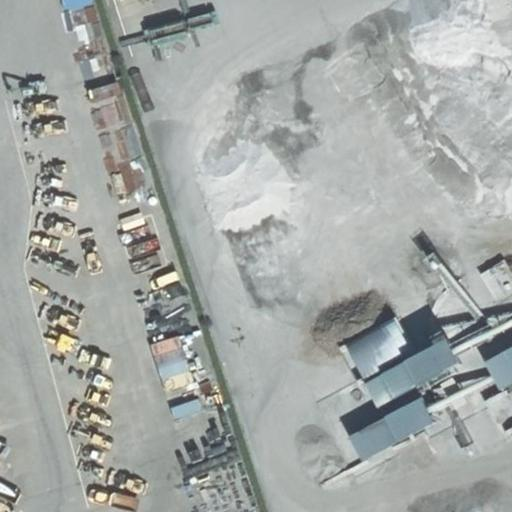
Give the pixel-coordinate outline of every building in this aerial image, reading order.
[(395,316),(345,344),(364,378),(414,350),(395,316)] [(191,375),(185,339),(160,343),(164,366),(167,365),(169,379),(191,375)] [(443,339),(366,382),(379,404),(455,361),(449,351),(443,339)] [(511,345),(485,361),(494,377),(499,387),(511,380),(511,345)] [(427,409),(420,396),(348,436),(362,461),(433,421),(427,409)]
